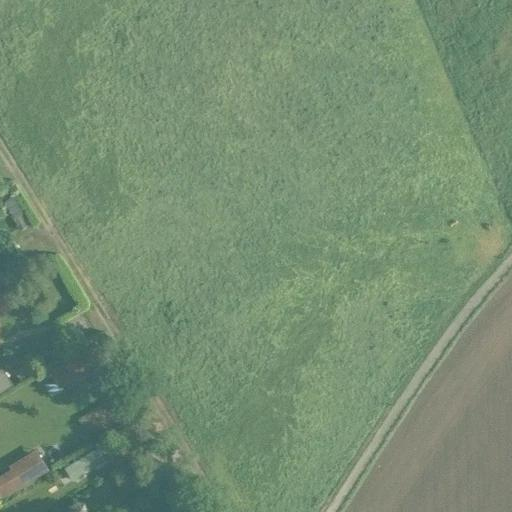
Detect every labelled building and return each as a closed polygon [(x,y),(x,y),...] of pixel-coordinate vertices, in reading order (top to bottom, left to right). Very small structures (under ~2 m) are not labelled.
[(103,353),(94,339),(51,365),(60,379),(103,353)] [(0,385),(9,380),(2,368),(0,369),(0,385)] [(103,455),(95,442),(64,462),(72,475),(103,455)] [(37,449),(0,471),(0,485),(3,490),(45,463),(37,449)] [(83,511),(85,507),(81,502),(74,500),(56,511),(83,511)]
